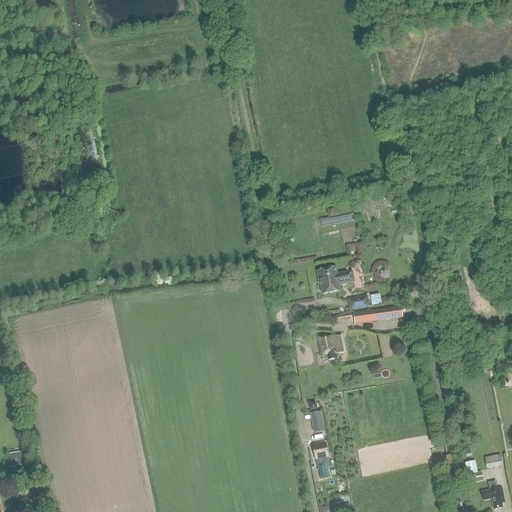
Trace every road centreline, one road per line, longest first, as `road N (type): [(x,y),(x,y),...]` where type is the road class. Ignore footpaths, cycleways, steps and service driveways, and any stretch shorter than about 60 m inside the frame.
road 1 (track): [(218,0),(281,298)]
road 2 (unclassified): [(317,511),(281,298)]
